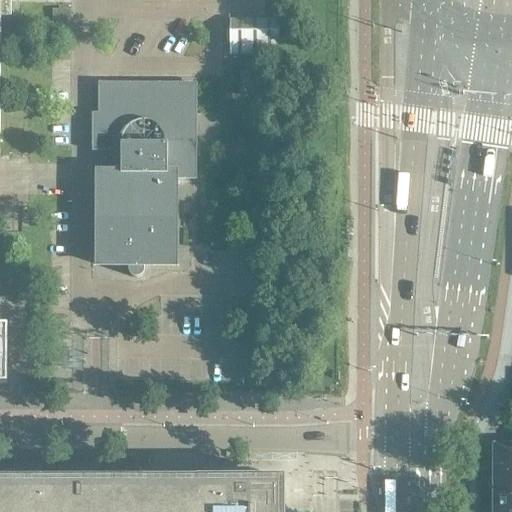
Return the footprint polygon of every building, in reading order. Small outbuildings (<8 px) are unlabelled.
[(0,0),(0,134),(1,16),(11,16),(11,1),(11,0),(0,0)] [(276,51),(275,17),(234,19),(235,52),(276,51)] [(260,94),(260,70),(240,70),(240,94),(260,94)] [(190,176),(191,84),(99,84),(99,114),(92,114),(92,152),(111,152),(111,174),(176,174),(176,176),(190,176)] [(175,266),(176,176),(176,174),(111,174),(99,174),(98,266),(129,266),(129,272),(129,273),(130,275),(131,276),(132,277),(133,278),(135,278),(137,279),(139,278),(141,278),(142,277),(143,276),(143,275),(144,273),(144,272),(145,266),(175,266)] [(0,385),(8,385),(8,327),(0,327),(0,385)] [(511,472),(511,447),(495,448),(495,451),(493,453),(493,459),(495,461),(495,473),(511,472)] [(511,496),(511,472),(495,473),(495,484),(493,486),(493,492),(495,494),(495,497),(511,496)] [(285,511),(285,479),(197,479),(0,479),(0,511),(285,511)] [(511,511),(511,496),(495,497),(495,500),(493,502),(493,508),(495,510),(495,511),(511,511)]
